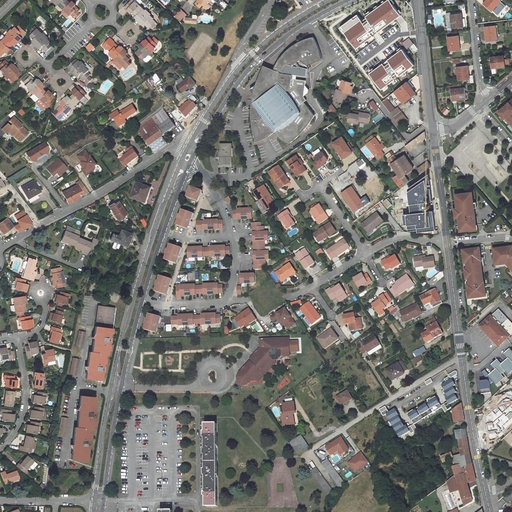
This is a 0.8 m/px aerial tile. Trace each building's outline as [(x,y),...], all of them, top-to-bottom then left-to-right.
[(67,0),(57,0),(56,2),(64,9),(71,3),(67,0)] [(140,0),(131,0),(125,7),(131,14),(133,12),(140,5),(143,2),(140,0)] [(364,19),(375,33),(399,15),(388,0),(388,1),(364,19)] [(487,1),(484,4),(492,11),(501,0),(500,0),(486,0),(487,1)] [(75,6),(76,5),(72,1),(71,3),(64,9),(61,12),(66,16),(68,16),(69,15),(70,15),(71,14),(74,17),(75,16),(77,18),(81,14),(78,12),(80,10),(75,6)] [(148,13),(140,5),(133,12),(137,15),(135,17),(140,22),(148,13)] [(179,10),(174,16),(180,20),(185,15),(179,10)] [(153,19),(154,18),(148,13),(140,22),(144,25),(145,24),(150,28),(151,27),(153,29),(157,25),(154,23),(156,22),(153,19)] [(461,13),(451,14),(452,28),(463,27),(462,18),(461,13)] [(342,35),(353,49),(370,37),(359,22),(342,35)] [(25,31),(19,25),(16,27),(16,26),(10,32),(19,40),(22,37),(21,35),(25,31)] [(42,33),(35,26),(31,30),(33,33),(31,35),(34,39),(33,40),(32,41),(37,45),(45,36),(48,33),(46,31),(44,31),(42,33)] [(499,39),(498,29),(496,29),(496,26),(485,27),(486,31),(485,31),(487,41),(499,39)] [(12,43),(14,45),(19,40),(10,32),(2,40),(9,47),(12,43)] [(459,35),(448,36),(449,51),(460,49),(459,45),(460,45),(459,35)] [(50,43),(51,42),(45,36),(37,45),(40,48),(41,47),(46,52),(53,45),(50,43)] [(150,37),(149,37),(143,43),(152,52),(156,48),(155,47),(158,44),(155,42),(150,37)] [(124,49),(120,46),(119,47),(114,42),(110,38),(103,46),(107,50),(108,49),(111,51),(110,53),(115,58),(124,49)] [(2,40),(0,42),(0,54),(1,56),(6,51),(7,52),(11,48),(9,47),(2,40)] [(253,93),(253,97),(252,100),(247,99),(247,105),(249,105),(252,104),(251,113),(252,118),(252,123),(253,127),(254,132),(255,137),(256,142),(261,140),(266,138),(271,135),(274,132),(277,135),(279,137),(281,138),(285,142),(289,144),(295,139),(299,135),(301,133),(306,128),(310,122),(314,115),(304,102),(306,100),(304,96),(302,96),(301,95),(300,93),(300,92),(300,91),(303,89),(305,89),(306,81),(292,79),(292,75),(306,76),(308,65),(322,59),(320,52),(317,44),(315,45),(313,40),(309,41),(305,42),(298,45),(292,48),(289,51),(287,53),(282,58),(278,63),(271,69),(272,71),(271,72),(270,71),(269,71),(268,73),(267,74),(267,75),(258,83),(250,89),(253,93)] [(141,48),(136,53),(143,59),(145,57),(146,58),(152,52),(143,43),(139,47),(141,48)] [(128,55),(128,54),(124,49),(115,58),(124,66),(127,69),(132,64),(129,61),(130,59),(127,56),(128,55)] [(382,90),(413,67),(402,52),(371,75),(382,90)] [(505,56),(504,56),(490,58),(492,68),(496,67),(496,68),(506,66),(505,56)] [(84,65),(79,61),(79,62),(76,59),(68,68),(75,74),(84,65)] [(8,65),(4,60),(0,63),(0,71),(4,76),(13,67),(10,63),(8,65)] [(80,77),(85,81),(85,80),(89,84),(92,80),(89,77),(91,75),(88,72),(92,69),(86,63),(84,65),(75,74),(79,78),(80,77)] [(467,65),(457,67),(458,81),(469,79),(468,70),(467,65)] [(12,82),(20,74),(13,67),(4,76),(9,80),(9,79),(12,82)] [(264,67),(258,83),(267,75),(267,74),(268,73),(269,71),(270,71),(271,72),(272,71),(271,69),(264,67)] [(39,82),(36,79),(34,80),(29,75),(23,82),(25,84),(24,85),(30,91),(39,82)] [(190,76),(178,85),(183,92),(189,87),(191,89),(196,84),(190,76)] [(390,95),(399,106),(416,93),(412,88),(414,87),(409,80),(390,95)] [(343,81),(340,90),(349,93),(351,94),(352,90),(350,89),(351,87),(352,83),(343,81)] [(42,88),(43,86),(39,82),(30,91),(38,99),(45,92),(42,88)] [(316,82),(314,93),(327,84),(316,82)] [(466,98),(465,87),(462,88),(461,84),(459,84),(456,85),(456,88),(451,89),(452,100),(456,99),(456,100),(466,98)] [(86,94),(79,86),(72,93),(74,95),(81,101),(85,97),(84,96),(86,94)] [(49,101),(54,97),(47,90),(45,92),(38,99),(42,103),(43,103),(45,105),(44,106),(46,108),(51,103),(49,101)] [(338,90),(335,100),(343,103),(344,100),(345,97),(348,97),(349,93),(340,90),(338,90)] [(70,98),(68,96),(64,101),(73,109),(81,101),(74,95),(70,98)] [(197,100),(194,97),(188,103),(187,103),(180,110),(183,113),(187,117),(194,110),(190,106),(197,100)] [(382,101),(400,125),(407,120),(398,107),(395,109),(386,98),(382,101)] [(38,99),(35,102),(41,109),(44,106),(45,105),(43,103),(42,103),(38,99)] [(504,119),(511,127),(511,112),(511,111),(511,99),(497,112),(500,115),(504,119)] [(62,106),(54,114),(60,120),(61,119),(66,114),(67,115),(73,109),(64,101),(60,104),(62,106)] [(377,109),(379,108),(374,101),(369,105),(368,109),(367,110),(366,112),(372,113),(372,111),(376,108),(377,109)] [(337,112),(330,103),(325,107),(331,115),(337,112)] [(137,112),(133,105),(124,111),(129,118),(137,112)] [(176,127),(163,109),(137,128),(155,153),(162,148),(168,144),(163,136),(176,127)] [(360,120),(367,122),(371,122),(372,113),(366,112),(367,110),(362,109),(361,112),(360,120)] [(118,111),(110,116),(113,120),(115,119),(120,126),(127,122),(125,119),(128,117),(128,118),(129,118),(124,111),(123,110),(119,113),(118,111)] [(349,121),(359,123),(360,120),(361,112),(357,111),(357,113),(354,113),(351,112),(349,121)] [(189,122),(184,116),(179,120),(185,126),(189,122)] [(22,125),(13,117),(9,121),(12,124),(10,126),(7,123),(2,129),(6,133),(8,131),(12,135),(14,133),(16,134),(15,135),(20,140),(27,133),(21,126),(22,125)] [(405,146),(409,150),(425,138),(424,131),(405,146)] [(367,143),(366,144),(375,155),(376,156),(378,159),(385,155),(382,151),(381,150),(383,148),(380,144),(374,137),(372,136),(366,141),(367,143)] [(343,158),(352,152),(341,137),(332,144),(337,151),(338,151),(343,158)] [(32,151),(27,154),(30,159),(35,161),(36,157),(43,152),(47,153),(48,148),(45,143),(39,146),(39,145),(31,150),(32,151)] [(232,163),(232,144),(220,143),(220,151),(219,151),(219,156),(220,156),(220,163),(232,163)] [(128,164),(139,157),(131,146),(126,151),(128,154),(119,160),(124,166),(128,163),(128,164)] [(319,149),(316,151),(316,150),(311,154),(314,158),(322,152),(319,149)] [(85,150),(77,156),(82,162),(81,162),(85,167),(82,169),(85,173),(89,171),(90,173),(94,170),(95,166),(97,165),(90,156),(85,150)] [(322,152),(314,158),(315,160),(311,163),(316,169),(320,167),(319,165),(327,160),(322,152)] [(409,162),(405,155),(398,160),(394,154),(387,159),(395,171),(409,162)] [(287,161),(297,175),(306,170),(302,164),(301,165),(298,162),(299,161),(296,155),(287,161)] [(51,174),(51,176),(58,175),(66,168),(58,158),(46,168),(51,174)] [(431,166),(427,161),(417,168),(420,173),(431,166)] [(404,174),(414,168),(409,162),(395,171),(398,174),(394,178),(400,187),(409,181),(404,174)] [(275,182),(278,185),(279,184),(282,189),(291,183),(279,166),(269,173),(273,178),(274,177),(276,181),(275,182)] [(436,232),(430,175),(408,188),(411,215),(403,216),(405,227),(408,227),(409,233),(417,232),(418,234),(436,232)] [(29,202),(38,197),(36,194),(40,191),(33,181),(21,188),(29,202)] [(68,203),(80,197),(79,196),(78,194),(81,192),(82,194),(87,191),(80,181),(77,183),(78,184),(62,193),(68,203)] [(151,188),(137,183),(131,198),(145,203),(151,188)] [(254,193),(265,208),(271,204),(270,203),(273,201),(269,195),(270,194),(264,186),(254,193)] [(202,191),(190,187),(186,198),(198,202),(202,191)] [(342,195),(349,204),(350,204),(356,212),(366,205),(363,201),(362,202),(359,198),(357,195),(354,191),(354,192),(351,188),(342,195)] [(472,200),(471,193),(456,195),(457,202),(456,202),(457,208),(454,209),(456,218),(458,218),(459,224),(460,224),(461,231),(476,229),(475,222),(476,222),(474,208),(476,208),(476,203),(473,203),(473,200),(472,200)] [(126,214),(119,203),(113,206),(112,204),(109,206),(117,220),(126,214)] [(312,210),(318,218),(316,219),(320,224),(329,218),(320,205),(318,206),(313,209),(312,210)] [(233,211),(233,219),(237,219),(237,220),(246,220),(252,219),(252,208),(237,208),(237,211),(233,211)] [(193,214),(182,210),(180,215),(179,215),(177,220),(178,220),(176,225),(188,230),(193,214)] [(282,220),(289,229),(296,224),(292,218),(290,215),(291,214),(289,210),(279,217),(282,221),(282,220)] [(17,221),(26,215),(24,211),(15,216),(17,221)] [(383,221),(377,213),(362,224),(368,231),(375,226),(376,227),(383,221)] [(32,224),(26,215),(17,221),(19,224),(13,227),(18,232),(32,224)] [(0,223),(0,230),(2,234),(13,227),(7,218),(0,223)] [(204,221),(196,222),(196,230),(200,229),(204,229),(204,230),(219,229),(221,228),(223,228),(223,220),(219,221),(219,220),(204,221)] [(324,238),(328,235),(329,236),(336,231),(330,222),(313,234),(318,240),(323,236),(324,238)] [(254,267),(254,269),(262,269),(262,265),(266,265),(266,259),(270,259),(270,251),(265,251),(265,240),(269,240),(269,232),(264,232),(264,226),(261,227),(261,223),(253,223),(253,227),(253,233),(253,239),(253,241),(254,251),(254,252),(254,255),(254,260),(255,265),(254,265),(254,267)] [(130,238),(131,234),(121,229),(118,236),(113,234),(110,240),(113,241),(111,246),(117,248),(119,243),(125,246),(127,242),(131,243),(133,239),(130,238)] [(78,236),(65,231),(61,239),(67,241),(67,242),(74,246),(78,237),(78,236)] [(88,251),(91,243),(78,237),(74,246),(74,247),(81,250),(82,248),(88,251)] [(337,256),(345,251),(344,250),(350,246),(344,238),(326,250),(332,259),(337,255),(337,256)] [(181,248),(170,244),(168,250),(167,249),(165,254),(166,254),(164,260),(176,264),(181,248)] [(187,248),(188,258),(203,257),(203,256),(211,256),(211,257),(226,256),(226,255),(230,255),(229,247),(225,247),(225,246),(224,246),(214,246),(210,247),(210,248),(207,248),(203,248),(203,247),(195,247),(187,248)] [(511,249),(511,248),(492,251),(494,267),(505,266),(511,273),(511,249)] [(315,263),(311,256),(309,257),(304,250),(297,255),(307,269),(315,263)] [(479,250),(462,252),(468,300),(485,297),(483,284),(480,264),(481,264),(479,250)] [(392,269),(401,264),(395,255),(391,258),(387,260),(386,258),(381,261),(386,270),(391,267),(392,269)] [(426,258),(422,259),(421,257),(414,258),(416,268),(424,266),(425,269),(436,267),(434,257),(426,258)] [(29,259),(23,278),(30,280),(31,277),(33,277),(34,278),(36,274),(35,273),(33,273),(34,268),(36,261),(29,259)] [(289,276),(296,272),(296,271),(292,266),(293,265),(292,263),(290,264),(290,263),(276,272),(281,280),(288,275),(289,276)] [(432,279),(435,283),(444,276),(443,270),(432,279)] [(53,281),(53,284),(57,284),(58,288),(65,286),(63,272),(59,272),(53,273),(54,280),(53,281)] [(244,274),(241,274),(241,284),(256,283),(255,273),(253,274),(244,274)] [(359,287),(367,282),(368,283),(372,281),(367,273),(363,275),(362,273),(354,278),(359,287)] [(402,291),(413,283),(407,274),(396,282),(402,291)] [(171,279),(160,276),(158,281),(157,281),(156,286),(155,292),(166,295),(171,279)] [(16,282),(14,289),(25,292),(27,285),(24,284),(24,281),(15,278),(14,282),(16,282)] [(402,291),(396,282),(392,285),(398,294),(402,291)] [(176,285),(176,298),(181,298),(180,296),(187,296),(196,295),(196,294),(200,294),(204,294),(204,295),(208,295),(218,294),(219,294),(219,293),(223,293),(223,285),(219,285),(219,284),(203,284),(203,285),(196,286),(196,285),(176,285)] [(337,298),(345,293),(340,284),(335,287),(332,289),(331,288),(327,290),(333,300),(337,298)] [(442,303),(436,289),(420,296),(425,305),(431,301),(434,307),(442,303)] [(57,295),(56,300),(55,303),(58,303),(57,306),(61,307),(62,304),(65,305),(67,298),(70,299),(71,295),(61,292),(60,296),(57,295)] [(340,302),(348,297),(345,293),(337,298),(340,302)] [(380,299),(376,301),(372,304),(378,312),(386,307),(385,305),(389,302),(383,294),(379,297),(380,299)] [(13,297),(16,313),(17,312),(24,312),(25,311),(24,304),(26,304),(25,300),(25,296),(13,297)] [(301,307),(312,323),(321,317),(318,313),(317,313),(316,312),(317,311),(310,301),(301,307)] [(405,322),(419,315),(418,313),(422,311),(417,303),(400,312),(405,322)] [(97,308),(105,309),(107,308),(108,308),(110,308),(112,309),(113,310),(114,312),(114,313),(114,314),(115,308),(98,306),(97,308)] [(294,321),(285,307),(271,317),(274,321),(278,318),(284,327),(294,321)] [(95,334),(94,342),(93,342),(91,352),(89,352),(87,367),(88,367),(88,371),(86,370),(85,378),(101,380),(102,371),(103,371),(104,366),(102,366),(104,354),(107,354),(108,341),(110,341),(110,338),(109,337),(110,328),(112,318),(113,316),(113,315),(114,314),(114,313),(114,312),(113,310),(112,309),(110,308),(108,308),(107,308),(105,309),(97,308),(96,316),(96,319),(97,319),(97,321),(95,321),(94,334),(95,334)] [(257,319),(250,309),(235,319),(242,328),(249,323),(249,324),(257,319)] [(511,325),(511,323),(498,309),(480,327),(498,347),(511,334),(511,331),(509,328),(511,325)] [(53,313),(52,317),(50,316),(49,320),(58,323),(61,312),(56,310),(55,314),(53,313)] [(350,322),(351,330),(361,328),(360,324),(362,324),(361,317),(356,318),(355,312),(344,314),(345,323),(350,322)] [(178,316),(171,317),(171,325),(178,324),(178,326),(194,325),(194,324),(202,323),(202,325),(217,324),(217,323),(221,322),(221,314),(217,315),(217,313),(216,313),(207,314),(201,314),(201,315),(197,315),(194,316),(194,314),(184,315),(178,315),(178,316)] [(160,317),(149,314),(147,319),(146,319),(145,324),(146,324),(144,330),(156,333),(160,317)] [(21,322),(22,329),(32,327),(31,320),(29,321),(28,317),(18,319),(19,322),(21,322)] [(232,320),(237,329),(240,328),(235,318),(232,320)] [(427,342),(443,333),(435,318),(425,324),(429,331),(430,334),(424,337),(427,342)] [(52,332),(51,336),(49,342),(56,344),(60,330),(51,328),(50,331),(52,332)] [(325,347),(339,337),(333,329),(326,334),(325,332),(318,337),(325,347)] [(79,330),(75,347),(81,348),(85,332),(79,330)] [(371,354),(381,348),(382,348),(382,347),(382,346),(374,334),(362,342),(361,341),(357,343),(363,354),(367,351),(369,354),(370,354),(371,354)] [(253,381),(275,358),(278,358),(280,355),(280,353),(289,352),(288,338),(288,337),(260,338),(260,347),(255,351),(251,356),(253,358),(251,361),(252,362),(250,362),(246,364),(244,366),(240,369),(242,371),(239,373),(238,375),(238,376),(238,378),(238,379),(239,380),(239,381),(241,382),(242,383),(244,383),(245,383),(247,382),(251,379),(253,381)] [(30,352),(37,351),(35,341),(32,341),(27,342),(28,345),(25,345),(26,355),(30,355),(30,352)] [(0,358),(7,358),(8,360),(11,360),(11,358),(14,358),(13,350),(10,350),(6,350),(6,347),(1,348),(0,347),(0,358)] [(419,355),(427,350),(424,347),(418,350),(417,349),(414,351),(417,356),(419,355)] [(47,361),(54,360),(52,349),(44,351),(45,354),(41,354),(43,364),(47,363),(47,361)] [(72,358),(69,374),(76,375),(79,359),(72,358)] [(511,362),(509,358),(501,365),(509,374),(511,371),(511,362)] [(401,361),(386,370),(392,381),(397,378),(396,377),(404,372),(403,371),(406,369),(401,361)] [(489,375),(488,376),(494,383),(496,385),(504,378),(502,375),(496,369),(489,375)] [(34,380),(33,387),(41,388),(43,374),(41,374),(36,373),(34,373),(33,376),(35,376),(34,380)] [(5,378),(4,386),(14,387),(15,385),(15,380),(13,379),(13,375),(11,375),(4,374),(3,374),(2,378),(5,378)] [(453,378),(442,385),(445,390),(444,391),(448,396),(446,398),(450,403),(459,399),(455,393),(457,392),(454,386),(456,385),(453,378)] [(489,380),(480,381),(482,396),(492,395),(489,380)] [(5,391),(4,406),(11,407),(12,400),(13,396),(14,396),(15,393),(5,391)] [(353,399),(348,391),(337,397),(342,405),(353,399)] [(33,403),(43,404),(44,397),(47,397),(47,393),(37,392),(37,395),(34,395),(33,400),(33,403)] [(511,404),(502,394),(485,410),(491,444),(511,425),(511,404)] [(74,427),(73,441),(74,441),(74,449),(72,449),(71,460),(80,460),(80,459),(87,459),(88,445),(89,445),(90,441),(88,441),(90,428),(92,429),(93,416),(94,416),(95,412),(94,412),(94,404),(93,404),(94,397),(80,396),(79,407),(80,407),(80,414),(78,414),(77,427),(74,427)] [(428,401),(408,413),(413,420),(440,403),(436,396),(435,397),(434,396),(427,400),(428,401)] [(295,405),(295,402),(293,403),(286,404),(284,404),(284,406),(285,406),(286,414),(283,415),(283,420),(284,420),(284,423),(284,425),(286,425),(293,424),(296,424),(295,422),(294,419),(295,419),(294,416),(293,416),(293,413),(296,413),(296,411),(295,405)] [(454,422),(464,421),(461,403),(452,410),(454,422)] [(386,406),(379,409),(383,416),(386,414),(390,420),(387,422),(389,426),(392,425),(399,437),(404,436),(406,440),(411,436),(410,434),(409,432),(410,431),(407,425),(405,426),(400,417),(395,408),(389,412),(386,406)] [(41,420),(42,412),(45,413),(45,409),(35,407),(35,411),(32,410),(31,415),(31,418),(41,420)] [(2,421),(13,422),(13,420),(13,415),(10,414),(11,410),(0,409),(0,413),(3,413),(2,421)] [(61,417),(59,433),(65,435),(68,418),(61,417)] [(26,433),(36,434),(37,427),(40,427),(40,424),(30,422),(30,425),(27,425),(26,430),(26,433)] [(218,506),(217,423),(205,423),(205,431),(204,431),(204,434),(204,437),(205,437),(205,448),(204,448),(204,451),(204,454),(206,454),(206,469),(205,469),(205,471),(205,475),(206,475),(206,490),(205,490),(205,493),(205,496),(206,496),(206,506),(218,506)] [(456,438),(459,438),(467,437),(466,429),(455,430),(456,438)] [(301,436),(289,443),(293,448),(305,441),(301,436)] [(341,436),(325,446),(331,455),(338,451),(340,455),(349,449),(341,436)] [(33,442),(34,439),(27,437),(25,443),(24,448),(22,447),(21,447),(20,452),(31,454),(32,449),(33,442)] [(452,452),(441,457),(444,462),(451,459),(455,475),(461,474),(460,469),(472,463),(470,454),(467,437),(459,438),(462,456),(463,464),(456,465),(454,457),(452,452)] [(309,447),(305,441),(293,448),(298,454),(309,447)] [(361,452),(348,462),(355,472),(369,463),(361,452)] [(462,456),(454,457),(456,465),(463,464),(462,456)] [(38,465),(34,462),(28,457),(24,462),(21,466),(19,465),(17,467),(24,474),(30,467),(33,471),(38,465)] [(346,484),(328,459),(322,463),(340,488),(346,484)] [(467,483),(476,480),(472,463),(460,469),(461,474),(463,473),(467,483)] [(310,472),(328,497),(334,492),(316,467),(310,472)] [(5,485),(20,479),(17,472),(10,474),(6,476),(5,474),(5,473),(1,474),(5,485)] [(464,504),(473,501),(467,483),(463,473),(461,474),(455,475),(447,481),(450,489),(459,485),(460,490),(464,504)]
